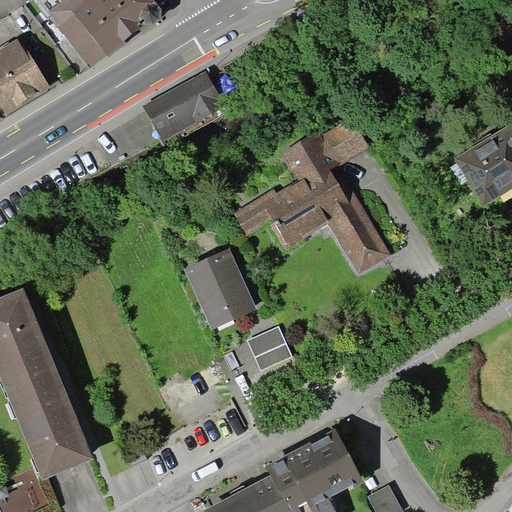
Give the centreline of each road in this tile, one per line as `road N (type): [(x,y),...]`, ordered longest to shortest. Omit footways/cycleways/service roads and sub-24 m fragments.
road 1 (secondary): [(233,20),(0,157)]
road 2 (residential): [(135,511),(339,400)]
road 3 (residential): [(511,306),(339,400)]
road 4 (residential): [(339,400),(428,511)]
